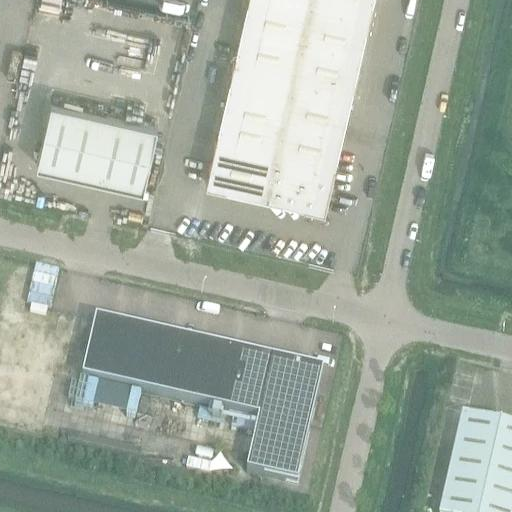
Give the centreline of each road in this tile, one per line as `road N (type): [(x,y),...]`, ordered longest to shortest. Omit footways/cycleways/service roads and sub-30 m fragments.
road 1 (tertiary): [(380,321),(0,234)]
road 2 (unclassified): [(380,321),(457,0)]
road 3 (unclassified): [(338,511),(380,321)]
road 4 (tertiary): [(511,352),(380,321)]
